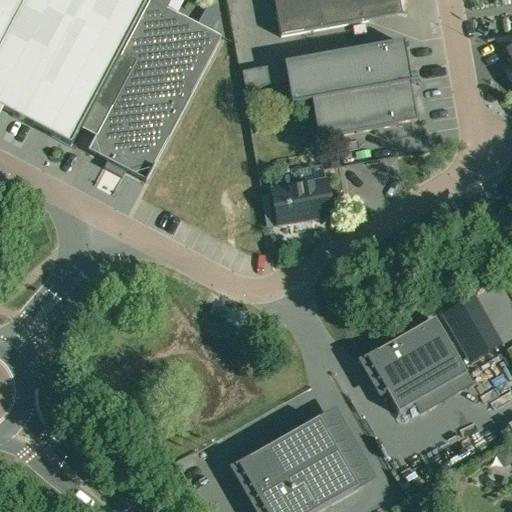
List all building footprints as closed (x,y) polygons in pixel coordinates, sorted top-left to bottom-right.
[(2,0),(9,37),(0,53),(0,110),(0,111),(70,148),(148,0),(2,0)] [(150,0),(150,1),(166,9),(170,0),(150,0)] [(273,0),(281,38),(402,16),(400,5),(400,0),(273,0)] [(133,34),(83,128),(97,136),(89,151),(108,161),(106,165),(125,174),(126,171),(146,181),(193,91),(221,38),(211,33),(197,26),(166,9),(150,1),(133,34)] [(511,37),(487,41),(487,43),(497,41),(511,66),(504,71),(511,84),(511,37)] [(319,141),(417,123),(402,44),(242,73),(245,91),(288,83),(292,105),(312,101),(319,141)] [(151,186),(142,203),(238,253),(246,237),(235,170),(177,139),(152,187),(151,186)] [(338,168),(336,154),(327,156),(325,148),(317,149),(321,171),(338,168)] [(277,226),(332,216),(326,182),(271,192),(277,226)] [(474,300),(443,319),(458,345),(489,326),(474,300)] [(465,378),(434,324),(367,363),(398,417),(465,378)] [(260,502),(340,455),(321,421),(240,467),(260,502)] [(321,511),(360,489),(340,455),(260,502),(266,511),(321,511)]
